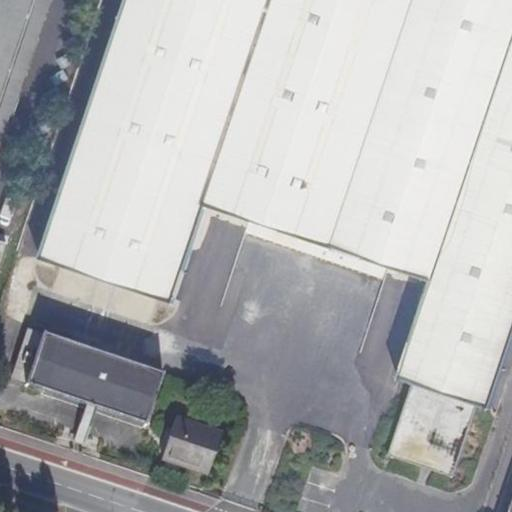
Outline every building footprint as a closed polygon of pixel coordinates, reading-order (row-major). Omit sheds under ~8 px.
[(0,0),(0,86),(28,0),(0,0)] [(0,148),(25,75),(50,0),(28,0),(9,60),(0,86),(0,148)] [(511,0),(127,0),(38,260),(171,307),(205,211),(429,290),(394,387),(409,392),(384,462),(449,486),(474,415),(487,420),(511,347),(511,0)] [(22,330),(6,378),(20,382),(36,335),(22,330)] [(155,375),(36,335),(20,382),(19,384),(138,425),(155,375)] [(184,427),(170,471),(223,487),(237,442),(184,427)]
